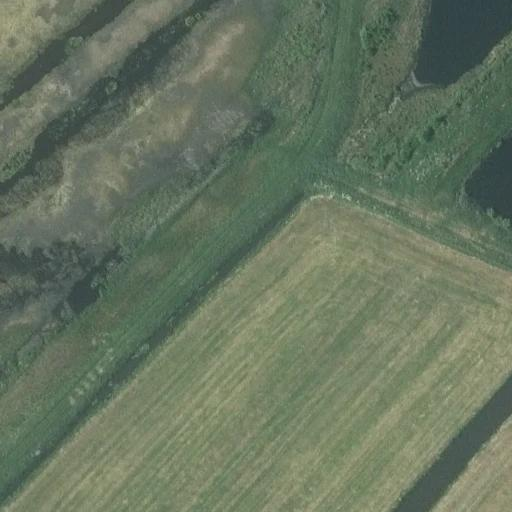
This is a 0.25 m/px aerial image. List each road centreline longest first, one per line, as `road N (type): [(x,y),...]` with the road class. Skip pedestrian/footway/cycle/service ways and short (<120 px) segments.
road 1 (track): [(0,473),(297,165),(511,252)]
road 2 (track): [(297,165),(343,63),(347,0)]
